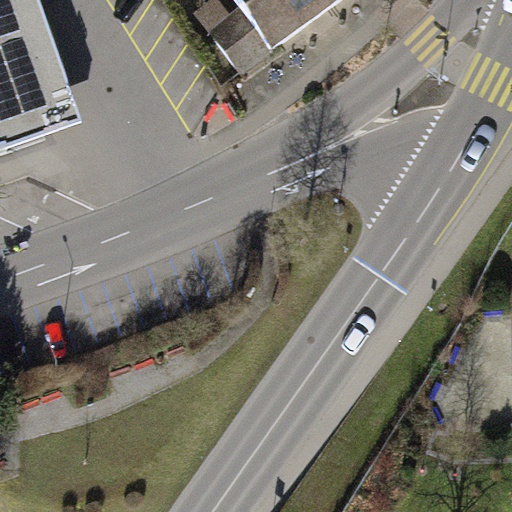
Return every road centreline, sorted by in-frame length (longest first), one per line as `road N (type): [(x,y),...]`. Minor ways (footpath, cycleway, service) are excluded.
road 1 (secondary): [(214,511),(448,178)]
road 2 (tertiary): [(0,280),(301,161)]
road 3 (tertiary): [(490,0),(301,161)]
road 4 (tertiary): [(301,161),(448,178)]
road 5 (secondary): [(448,178),(511,61)]
